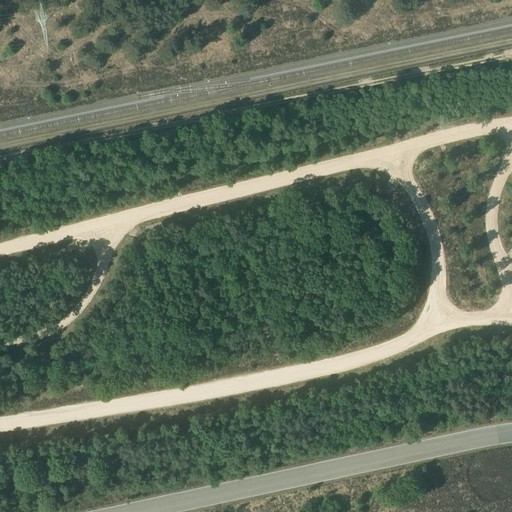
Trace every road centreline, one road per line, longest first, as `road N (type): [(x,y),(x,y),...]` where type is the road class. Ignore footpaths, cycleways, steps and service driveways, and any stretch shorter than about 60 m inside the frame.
road 1 (track): [(511,314),(433,316),(374,355),(0,424)]
road 2 (track): [(0,254),(511,124)]
road 3 (track): [(511,56),(0,166)]
road 4 (track): [(433,316),(438,268),(428,215),(395,151)]
road 5 (track): [(0,340),(49,328),(83,300),(104,262),(101,228)]
road 6 (track): [(511,294),(493,220),(499,177),(511,156)]
